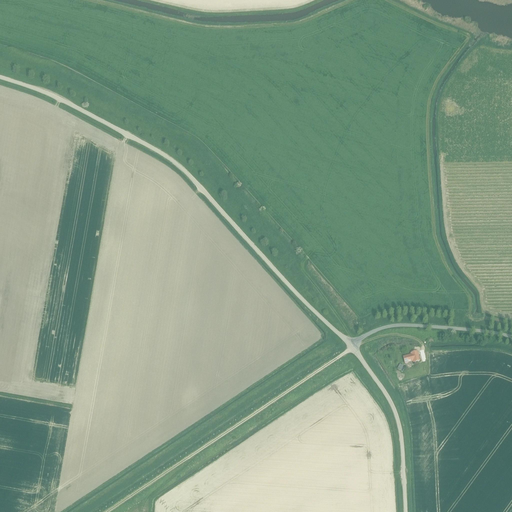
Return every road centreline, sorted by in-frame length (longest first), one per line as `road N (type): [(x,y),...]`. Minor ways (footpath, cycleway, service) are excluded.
road 1 (unclassified): [(352,347),(177,163),(56,97),(0,77)]
road 2 (track): [(103,511),(352,347),(400,334),(418,339),(423,350)]
road 3 (unclassified): [(405,511),(391,403),(352,347)]
road 4 (unclassified): [(511,336),(392,325),(352,347)]
